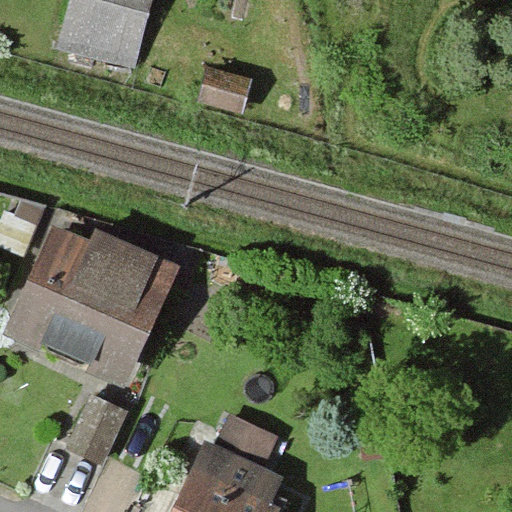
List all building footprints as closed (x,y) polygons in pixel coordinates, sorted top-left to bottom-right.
[(134,62),(149,0),(76,0),(65,45),(134,62)] [(249,90),(202,80),(194,112),(241,122),(249,90)] [(5,331),(121,383),(176,263),(96,227),(89,241),(53,225),(5,331)] [(123,410),(89,395),(66,446),(101,461),(123,410)] [(170,511),(273,511),(277,506),(266,501),(279,475),(258,465),(272,437),(231,417),(217,445),(205,439),(170,511)]
